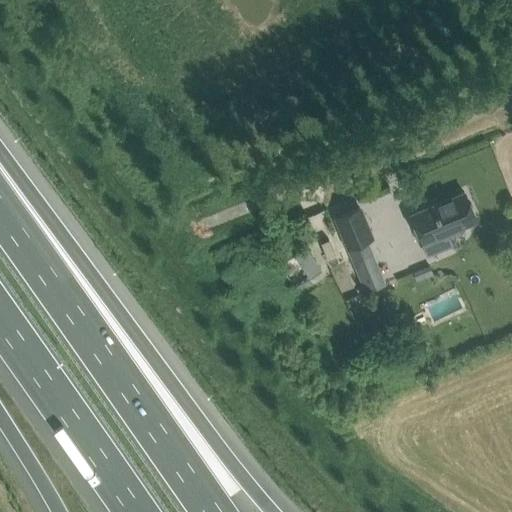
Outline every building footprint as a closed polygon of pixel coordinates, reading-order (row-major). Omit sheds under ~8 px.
[(411,214),(422,241),(447,231),(476,219),(464,192),(411,214)] [(336,217),(348,247),(368,238),(372,237),(360,207),(336,217)] [(293,259),(307,281),(320,272),(306,250),(293,259)] [(368,256),(354,262),(366,291),(380,285),(368,256)] [(432,276),(428,267),(411,274),(415,283),(432,276)] [(452,293),(424,301),(431,325),(459,316),(452,293)]
